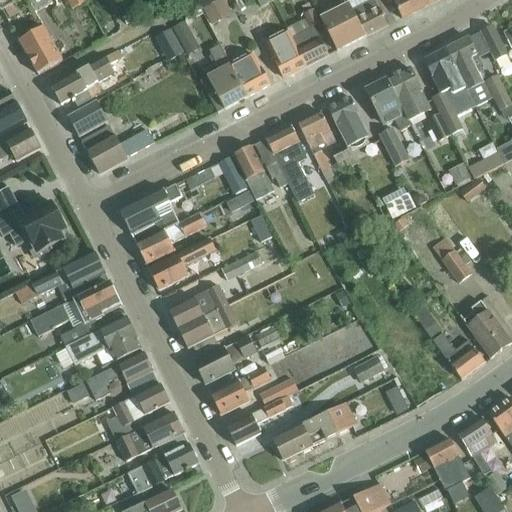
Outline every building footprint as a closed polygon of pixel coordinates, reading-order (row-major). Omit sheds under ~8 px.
[(0,0),(0,6),(2,11),(14,5),(11,0),(0,0)] [(86,3),(84,0),(66,0),(72,10),(86,3)] [(270,0),(242,0),(244,3),(251,0),(255,0),(260,9),(272,3),(272,2),(270,0)] [(373,0),(348,0),(347,1),(350,6),(354,13),(367,38),(389,27),(380,10),(376,1),(374,2),(373,0)] [(393,0),(395,3),(403,19),(425,8),(421,0),(393,0)] [(367,38),(354,13),(350,6),(322,21),(338,52),(367,38)] [(319,26),(315,17),(316,16),(314,11),(303,17),(310,31),(319,26)] [(175,29),(189,55),(201,49),(187,22),(175,29)] [(481,34),(496,63),(508,56),(493,28),(481,34)] [(20,42),(39,75),(63,63),(44,29),(20,42)] [(158,38),(171,61),(183,55),(171,31),(158,38)] [(289,32),(267,43),(276,62),(277,62),(285,79),(307,67),(294,42),(289,32)] [(310,35),(294,42),(307,67),(329,56),(318,32),(310,35)] [(470,40),(447,51),(468,92),(476,108),(494,100),(486,85),(486,84),(484,85),(482,81),(487,78),(483,70),(484,69),(478,57),(479,56),(470,40)] [(248,98),(231,65),(230,65),(220,48),(209,54),(219,73),(200,83),(217,115),(248,98)] [(468,92),(447,51),(426,62),(443,95),(453,91),(456,97),(468,92)] [(253,53),(231,65),(248,98),(271,86),(263,72),(253,53)] [(112,67),(119,63),(115,56),(52,90),(61,106),(71,101),(73,103),(75,102),(78,108),(92,100),(88,92),(117,76),(112,67)] [(410,70),(387,81),(408,124),(431,112),(410,70)] [(486,85),(500,113),(511,107),(511,105),(498,79),(486,85)] [(408,124),(387,81),(365,93),(373,109),(375,108),(385,128),(395,122),(401,133),(411,128),(408,124)] [(27,124),(17,104),(16,105),(9,92),(0,97),(0,138),(0,139),(27,124)] [(453,136),(463,131),(447,98),(436,104),(453,136)] [(328,110),(340,135),(348,150),(369,140),(358,117),(359,117),(350,99),(328,110)] [(68,119),(80,140),(108,124),(96,103),(68,119)] [(453,136),(436,104),(435,104),(441,115),(428,121),(439,143),(453,136)] [(321,114),(298,126),(311,152),(327,185),(335,181),(321,154),(320,154),(318,148),(324,145),(325,147),(335,142),(329,131),(321,114)] [(211,120),(192,128),(197,139),(215,131),(211,120)] [(82,144),(87,153),(99,176),(156,145),(149,132),(121,148),(116,138),(115,138),(109,128),(82,144)] [(266,142),(279,168),(288,186),(297,205),(303,202),(314,197),(297,163),(307,158),(292,129),(266,142)] [(17,164),(41,151),(31,131),(0,147),(0,162),(13,156),(17,164)] [(379,138),(396,169),(409,162),(392,131),(379,138)] [(414,159),(428,152),(421,138),(407,145),(414,159)] [(279,168),(266,142),(256,147),(273,181),(275,180),(280,190),(288,186),(279,168)] [(511,146),(510,143),(497,150),(505,166),(511,162),(511,146)] [(345,146),(331,153),(337,166),(331,169),(336,179),(342,177),(340,173),(354,165),(345,146)] [(274,193),(265,175),(252,149),(234,158),(250,190),(256,202),(274,193)] [(468,170),(474,181),(504,167),(498,155),(468,170)] [(232,159),(217,166),(224,179),(220,181),(224,189),(228,187),(233,197),(248,190),(232,159)] [(469,180),(462,166),(447,174),(454,187),(469,180)] [(460,194),(467,205),(486,191),(478,181),(460,194)] [(411,186),(384,195),(392,218),(419,208),(411,186)] [(122,214),(138,247),(180,226),(170,205),(182,198),(176,187),(122,214)] [(233,201),(239,212),(252,206),(252,205),(253,204),(248,193),(233,201)] [(45,253),(71,239),(53,206),(52,207),(49,202),(34,210),(37,215),(27,220),(24,215),(22,216),(15,203),(0,211),(0,229),(5,238),(11,235),(18,248),(27,244),(36,261),(46,256),(45,253)] [(180,226),(138,247),(148,267),(175,253),(171,244),(173,242),(175,245),(207,228),(201,215),(180,226)] [(251,223),(261,245),(272,240),(262,218),(251,223)] [(353,241),(349,233),(320,247),(324,255),(340,248),(340,247),(353,241)] [(445,240),(433,249),(459,285),(472,276),(445,240)] [(190,278),(187,273),(185,269),(218,253),(212,242),(150,272),(160,293),(190,278)] [(96,256),(62,273),(23,292),(29,304),(59,289),(66,303),(91,290),(88,284),(105,275),(96,256)] [(257,256),(249,259),(223,272),(228,283),(255,270),(262,267),(257,256)] [(62,340),(66,349),(99,332),(95,323),(104,319),(102,315),(121,306),(110,284),(31,323),(39,339),(54,331),(54,330),(69,323),(74,334),(62,340)] [(191,285),(169,295),(173,306),(196,296),(191,285)] [(170,311),(180,332),(229,308),(219,288),(170,311)] [(464,324),(492,360),(511,345),(511,344),(481,303),(472,311),(475,316),(464,324)] [(229,308),(180,332),(189,352),(194,349),(200,362),(221,352),(215,339),(240,327),(229,308)] [(442,334),(429,315),(418,323),(431,342),(442,334)] [(99,332),(66,349),(75,368),(97,357),(104,371),(143,352),(127,319),(99,333),(99,332)] [(256,338),(261,349),(279,340),(274,329),(256,338)] [(470,343),(461,349),(453,355),(440,338),(434,343),(462,382),(486,365),(470,343)] [(233,367),(257,355),(249,340),(196,365),(206,387),(236,372),(233,367)] [(123,377),(134,399),(160,387),(153,374),(154,373),(145,355),(117,368),(87,384),(96,403),(110,396),(106,386),(123,377)] [(354,371),(361,385),(383,373),(376,360),(354,371)] [(245,394),(270,382),(265,371),(212,397),(222,418),(250,404),(245,394)] [(259,397),(265,408),(297,392),(292,381),(259,397)] [(406,385),(392,389),(400,413),(413,409),(406,385)] [(82,422),(78,408),(93,403),(88,386),(45,400),(55,431),(82,422)] [(107,424),(117,443),(139,432),(134,423),(170,406),(160,386),(160,387),(134,399),(114,410),(118,419),(107,424)] [(226,429),(236,448),(261,436),(256,427),(292,409),(287,399),(226,429)] [(488,417),(511,448),(511,400),(488,417)] [(283,463),(286,461),(290,464),(296,461),(296,456),(312,448),(313,449),(356,427),(346,405),(302,427),(302,428),(273,443),(283,463)] [(160,447),(165,458),(188,446),(183,436),(184,435),(174,415),(139,432),(117,443),(127,464),(160,447)] [(458,436),(485,478),(491,474),(479,456),(498,444),(482,421),(458,436)] [(0,426),(0,445),(8,445),(7,426),(0,426)] [(450,441),(425,454),(446,494),(447,493),(453,505),(468,498),(462,485),(471,481),(450,441)] [(165,458),(128,476),(138,496),(139,496),(142,495),(152,490),(152,489),(164,483),(164,482),(174,478),(186,473),(186,474),(190,472),(189,471),(199,466),(189,446),(188,446),(165,458)] [(507,491),(497,474),(485,482),(495,498),(507,491)] [(329,511),(379,511),(390,507),(380,487),(329,511)] [(13,495),(21,511),(40,511),(30,488),(13,495)] [(477,499),(484,511),(502,511),(490,491),(477,499)] [(147,505),(132,511),(181,511),(183,511),(173,492),(147,505)] [(138,496),(116,507),(118,511),(132,511),(147,505),(142,495),(139,496),(138,496)] [(87,507),(83,498),(74,502),(78,511),(87,507)] [(397,510),(397,511),(428,511),(422,499),(397,510)]
